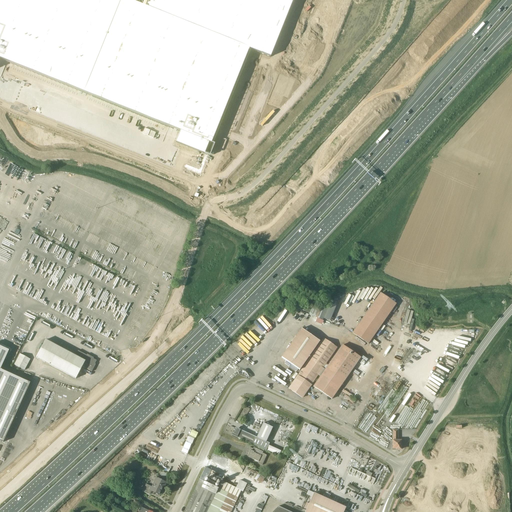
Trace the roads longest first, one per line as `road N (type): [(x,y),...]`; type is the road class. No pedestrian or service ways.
road 1 (motorway): [(509,0),(264,268),(9,511)]
road 2 (unclassified): [(403,0),(391,30),(257,181),(205,208),(171,305),(140,355),(0,485)]
road 3 (motorway): [(32,511),(273,279),(479,55)]
road 4 (unclassified): [(175,511),(243,386),(406,467)]
road 5 (tertiary): [(406,467),(511,308)]
